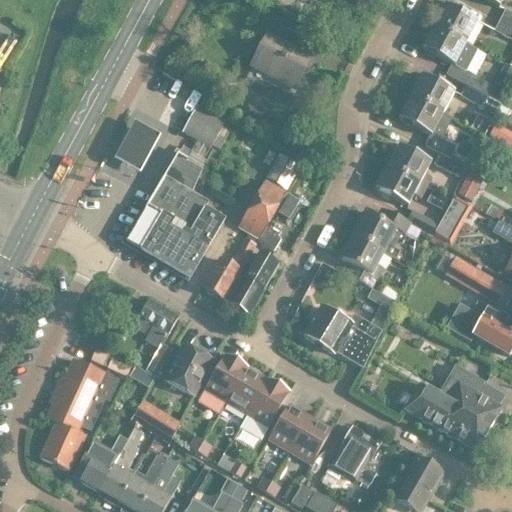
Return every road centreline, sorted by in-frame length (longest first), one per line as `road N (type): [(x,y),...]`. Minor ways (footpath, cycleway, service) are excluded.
road 1 (residential): [(251,349),(343,180),(351,98),(402,0)]
road 2 (residential): [(496,494),(251,349)]
road 3 (residential): [(20,489),(20,421),(91,254)]
road 4 (tertiary): [(28,217),(149,0)]
road 5 (residential): [(251,349),(91,254)]
